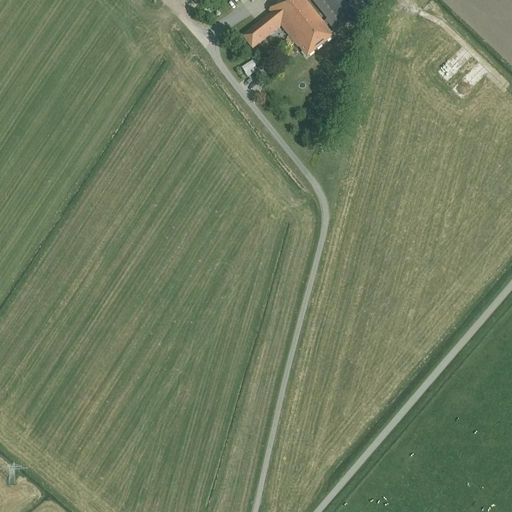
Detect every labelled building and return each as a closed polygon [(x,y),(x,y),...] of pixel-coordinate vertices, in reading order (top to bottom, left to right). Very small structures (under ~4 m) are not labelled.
[(289,48),(294,44),(297,48),(298,47),(306,57),(331,37),(325,29),(327,28),(304,0),(279,0),(275,4),(276,5),(268,11),(270,13),(241,36),(252,49),(280,27),(289,37),(287,39),(288,40),(285,43),(289,48)] [(310,0),(336,32),(376,0),(310,0)] [(444,78),(464,59),(455,50),(435,69),(444,78)] [(454,84),(462,92),(481,74),(474,66),(454,84)] [(271,81),(274,87),(286,81),(283,75),(271,81)]
